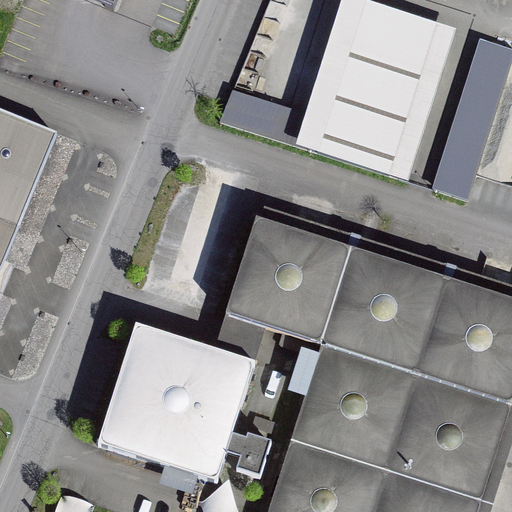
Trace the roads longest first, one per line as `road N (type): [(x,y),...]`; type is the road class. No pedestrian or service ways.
road 1 (residential): [(12,511),(222,0)]
road 2 (unknown): [(0,371),(91,150)]
road 3 (unknown): [(41,440),(198,495)]
road 4 (unknown): [(461,0),(414,152)]
